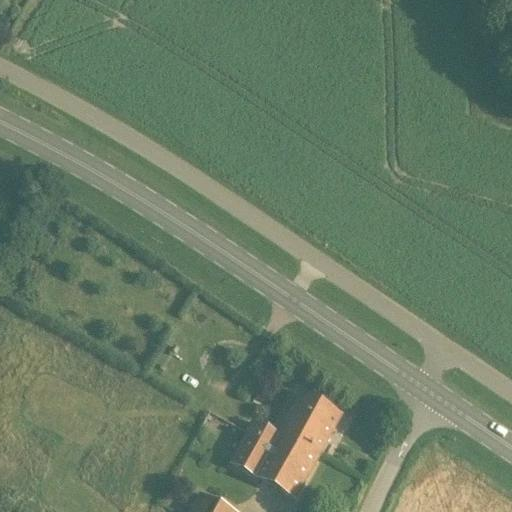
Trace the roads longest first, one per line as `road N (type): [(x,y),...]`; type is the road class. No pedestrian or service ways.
road 1 (unclassified): [(444,347),(193,180),(0,70)]
road 2 (primary): [(424,389),(159,213),(0,125)]
road 3 (unclassified): [(368,511),(424,389)]
